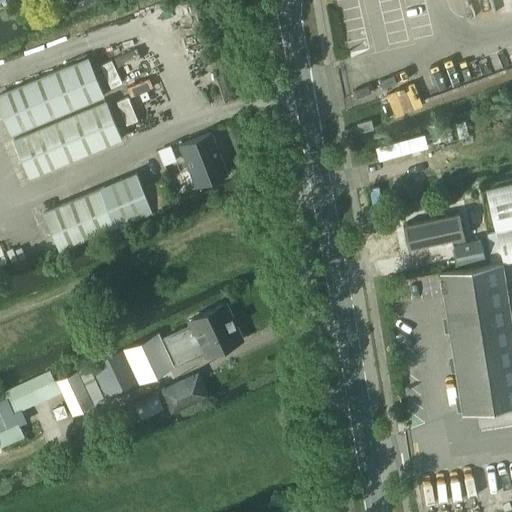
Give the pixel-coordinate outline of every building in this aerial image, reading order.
[(88,58),(0,94),(0,107),(11,134),(104,95),(88,58)] [(13,139),(29,176),(121,138),(106,101),(13,139)] [(356,123),(359,132),(373,128),(371,119),(356,123)] [(180,143),(197,186),(226,174),(210,132),(180,143)] [(43,212),(59,249),(151,210),(136,173),(43,212)] [(495,229),(486,232),(489,263),(439,271),(439,272),(461,413),(511,404),(511,317),(503,263),(511,261),(511,183),(486,190),(495,229)] [(459,212),(402,224),(408,248),(464,236),(459,212)] [(458,263),(485,257),(480,238),(454,244),(458,263)] [(189,324),(163,336),(177,366),(207,351),(208,354),(239,341),(223,303),(197,314),(186,319),(189,324)] [(91,365),(106,398),(173,367),(157,333),(123,349),(123,350),(91,365)] [(0,401),(0,444),(23,435),(18,423),(13,412),(61,392),(72,414),(103,399),(88,367),(79,371),(56,381),(55,382),(50,371),(2,392),(2,393),(5,399),(0,401)] [(171,412),(209,395),(198,370),(160,388),(171,412)]
